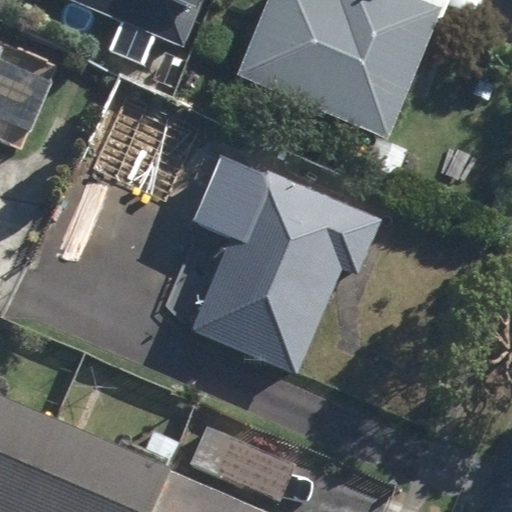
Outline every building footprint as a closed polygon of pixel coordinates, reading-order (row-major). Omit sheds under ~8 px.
[(77,0),(193,49),(214,0),(77,0)] [(277,0),(246,76),(399,140),(458,0),(277,0)] [(0,81),(14,48),(0,41),(0,81)] [(195,106),(122,75),(92,145),(165,176),(195,106)] [(238,245),(201,333),(307,377),(353,269),(369,276),(394,218),(231,150),(198,228),(238,245)] [(0,508),(8,511),(278,511),(185,472),(187,468),(0,388),(0,508)]
